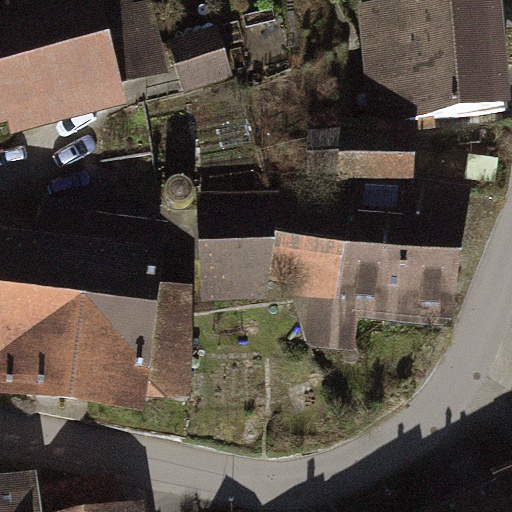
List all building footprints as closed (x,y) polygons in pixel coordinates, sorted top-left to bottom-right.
[(150,0),(15,0),(0,4),(0,118),(9,116),(8,112),(148,77),(130,6),(151,1),(150,0)] [(426,0),(374,7),(386,125),(457,119),(508,112),(494,0),(426,0)] [(218,35),(173,47),(186,91),(230,79),(218,35)] [(343,130),(343,136),(342,174),(341,186),(357,189),(358,185),(402,189),(403,134),(343,130)] [(342,174),(343,136),(315,135),(315,174),(342,174)] [(357,189),(354,206),(337,299),(366,301),(366,309),(457,313),(466,195),(402,189),(358,185),(357,189)] [(298,298),(337,299),(354,206),(287,195),(203,196),(206,293),(268,292),(267,278),(298,282),(298,298)] [(160,254),(0,232),(0,350),(29,354),(29,367),(10,366),(7,390),(142,408),(144,399),(190,402),(191,292),(157,289),(160,254)] [(0,482),(0,511),(32,511),(28,479),(0,482)] [(49,490),(51,511),(123,511),(124,511),(123,511),(109,511),(106,483),(49,490)] [(511,511),(511,486),(500,492),(503,499),(509,511),(511,511)] [(509,511),(503,499),(475,511),(509,511)]
